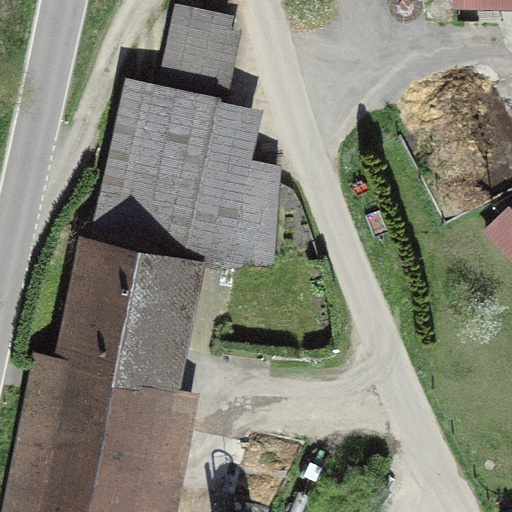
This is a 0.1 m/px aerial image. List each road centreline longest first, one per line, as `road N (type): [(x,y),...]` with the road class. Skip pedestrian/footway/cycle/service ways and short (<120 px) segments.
road 1 (unclassified): [(461,511),(411,422),(292,125),(258,0)]
road 2 (tertiary): [(63,0),(0,284)]
road 3 (track): [(511,35),(292,125)]
